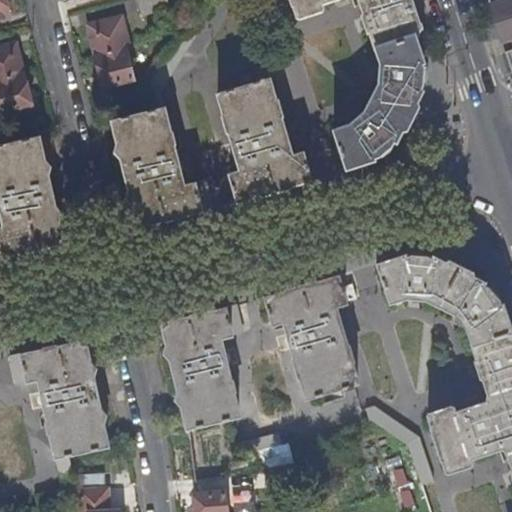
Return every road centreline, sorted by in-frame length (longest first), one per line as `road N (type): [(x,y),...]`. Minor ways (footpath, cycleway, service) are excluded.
road 1 (residential): [(122,279),(505,174)]
road 2 (residential): [(51,0),(122,279)]
road 3 (residential): [(122,279),(165,511)]
road 4 (residential): [(0,309),(122,279)]
